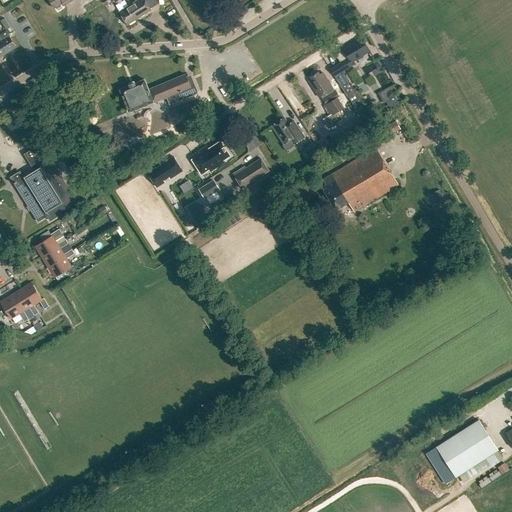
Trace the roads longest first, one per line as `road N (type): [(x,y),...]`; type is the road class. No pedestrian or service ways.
road 1 (unclassified): [(0,95),(65,55),(219,41),(290,0)]
road 2 (unclassified): [(511,266),(369,21)]
road 3 (residential): [(369,21),(238,104),(191,145)]
